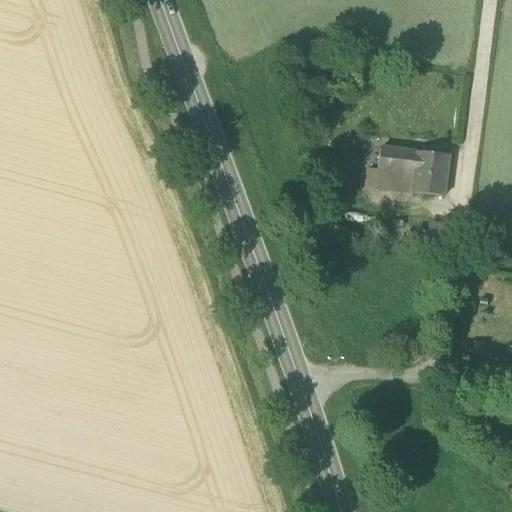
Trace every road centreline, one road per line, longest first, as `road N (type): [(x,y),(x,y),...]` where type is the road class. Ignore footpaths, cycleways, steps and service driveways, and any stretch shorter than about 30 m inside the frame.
road 1 (unclassified): [(487,0),(440,376),(296,375)]
road 2 (secondary): [(296,375),(157,0)]
road 3 (secondary): [(340,511),(296,375)]
